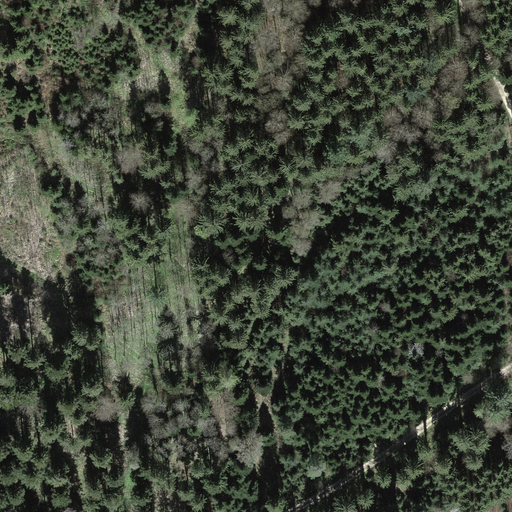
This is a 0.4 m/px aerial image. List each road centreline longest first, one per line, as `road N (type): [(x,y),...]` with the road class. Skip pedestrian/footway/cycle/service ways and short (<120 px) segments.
road 1 (track): [(123,511),(151,385),(175,195),(178,71),(197,0)]
road 2 (track): [(289,511),(511,367)]
road 3 (track): [(511,112),(459,0)]
